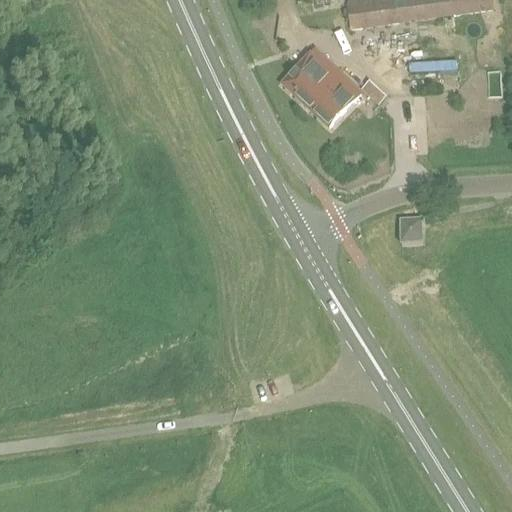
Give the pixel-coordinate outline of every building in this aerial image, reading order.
[(495,13),(493,0),(409,0),(385,3),(385,0),(377,0),(349,4),(352,31),(495,13)] [(285,87),(308,109),(340,76),(317,54),(285,87)] [(340,76),(308,109),(331,131),(363,98),(340,76)] [(387,99),(370,84),(363,92),(379,107),(387,99)] [(404,223),(402,249),(425,249),(426,223),(404,223)]
